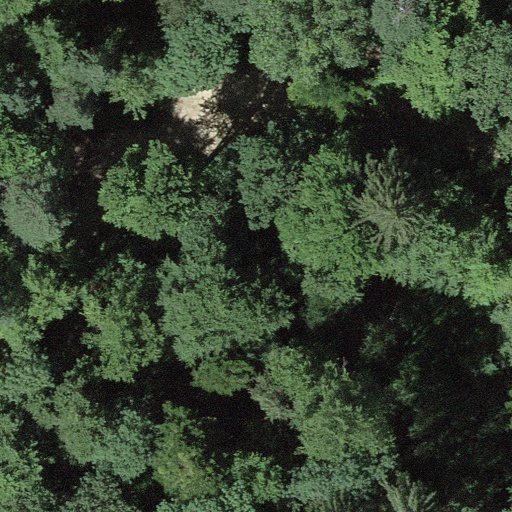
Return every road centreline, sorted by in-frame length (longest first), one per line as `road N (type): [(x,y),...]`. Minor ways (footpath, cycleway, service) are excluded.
road 1 (track): [(511,120),(47,69),(0,35)]
road 2 (track): [(334,98),(154,182),(64,251),(28,296),(0,361)]
